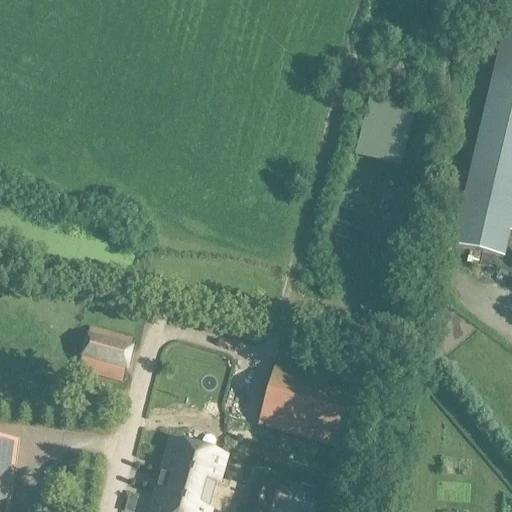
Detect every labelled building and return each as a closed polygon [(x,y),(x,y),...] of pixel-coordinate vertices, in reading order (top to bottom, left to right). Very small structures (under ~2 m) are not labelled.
[(511,0),(510,0),(452,251),(481,258),(479,270),(511,277),(511,0)] [(92,330),(81,371),(121,381),(132,341),(92,330)] [(148,367),(142,389),(225,411),(231,389),(148,367)] [(276,368),(260,426),(344,450),(360,391),(276,368)] [(170,442),(151,511),(208,511),(223,457),(170,442)] [(0,444),(0,511),(7,511),(16,447),(0,444)] [(255,472),(247,503),(270,509),(278,479),(255,472)]
